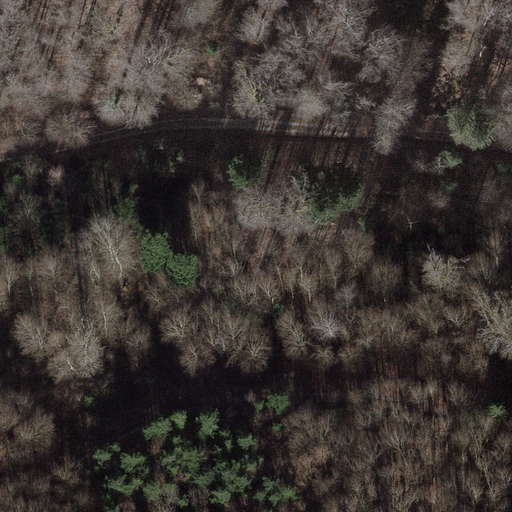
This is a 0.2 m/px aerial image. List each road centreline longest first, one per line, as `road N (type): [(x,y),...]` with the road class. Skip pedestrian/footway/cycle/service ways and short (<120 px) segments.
road 1 (track): [(0,494),(53,476),(145,422),(253,392),(397,394),(511,412)]
road 2 (track): [(0,151),(157,122),(481,136),(511,146)]
